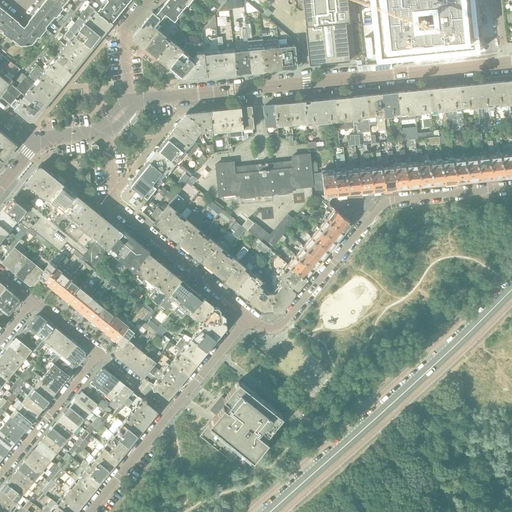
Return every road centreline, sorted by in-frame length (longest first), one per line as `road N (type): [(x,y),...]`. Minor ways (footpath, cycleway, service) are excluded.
road 1 (residential): [(511,62),(126,101)]
road 2 (tertiary): [(273,511),(511,290)]
road 3 (residential): [(511,189),(385,204),(282,325),(263,327),(251,318)]
road 4 (residential): [(91,511),(251,318)]
road 5 (residential): [(251,318),(112,207)]
road 6 (residential): [(0,474),(99,354)]
